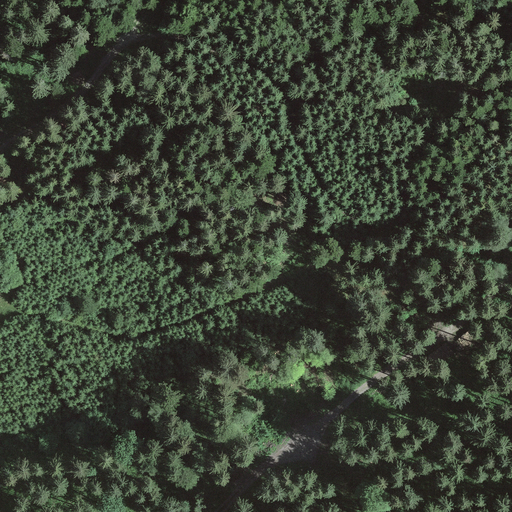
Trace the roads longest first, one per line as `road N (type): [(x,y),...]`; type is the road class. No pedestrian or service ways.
road 1 (track): [(213,511),(511,252)]
road 2 (track): [(139,23),(75,95),(0,151)]
